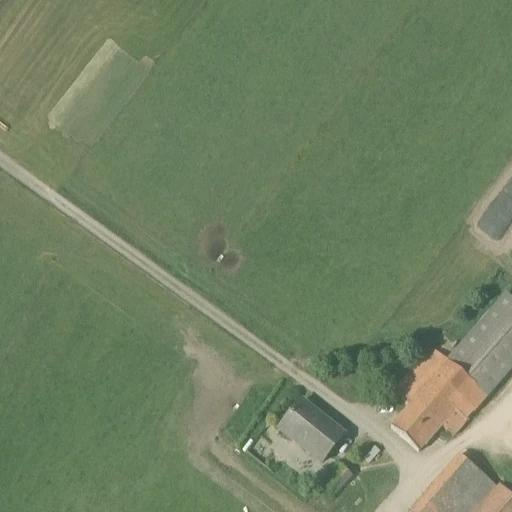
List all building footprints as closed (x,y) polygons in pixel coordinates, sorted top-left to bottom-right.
[(48,127),(74,145),(95,116),(69,97),(48,127)] [(391,428),(418,453),(441,427),(453,437),(511,369),(511,299),(506,295),(447,363),(432,349),(395,391),(411,404),(391,428)] [(321,464),(344,436),(301,402),(279,430),(321,464)] [(511,511),(511,496),(499,485),(496,488),(459,455),(409,511),(511,511)] [(318,483),(335,497),(354,477),(337,462),(318,483)]
